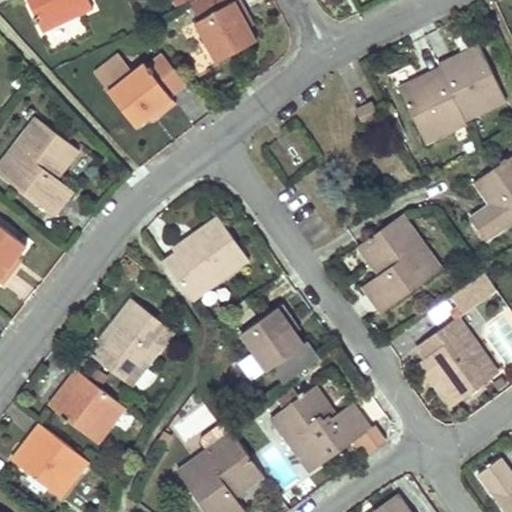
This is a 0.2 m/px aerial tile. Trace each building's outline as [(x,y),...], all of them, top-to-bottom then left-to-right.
[(27,0),(42,31),(92,8),(88,0),(27,0)] [(231,0),(230,1),(229,0),(191,0),(190,0),(200,17),(196,19),(217,59),(257,38),(250,25),(255,23),(242,0),(231,0)] [(440,65),(464,118),(505,99),(478,43),(438,61),(440,65)] [(138,124),(149,115),(154,121),(177,103),(145,61),(110,89),(138,124)] [(466,122),(464,118),(440,65),(397,85),(424,141),(445,132),(466,122)] [(355,109),(363,126),(380,118),(372,101),(355,109)] [(0,173),(54,216),(74,191),(59,178),(80,152),(38,118),(0,165),(0,173)] [(488,202),(478,209),(469,215),(485,239),(511,220),(511,152),(472,180),(488,202)] [(249,256),(232,233),(216,211),(170,244),(174,247),(161,257),(190,297),(249,256)] [(378,272),(370,278),(362,283),(381,311),(442,268),(403,214),(359,246),(378,272)] [(0,282),(3,285),(23,261),(18,257),(27,245),(0,223),(0,282)] [(497,290),(484,271),(468,282),(481,299),(497,290)] [(481,299),(468,282),(453,293),(465,309),(481,299)] [(102,343),(98,349),(93,355),(132,385),(174,331),(132,298),(98,340),(102,343)] [(283,303),(240,333),(267,370),(271,368),(282,384),(319,357),(308,342),(304,344),(295,332),(300,328),(283,303)] [(420,359),(436,381),(452,404),(498,372),(457,314),(416,343),(425,355),(420,359)] [(77,368),(63,386),(49,404),(98,442),(126,406),(77,368)] [(370,429),(361,416),(351,403),(334,415),(314,386),(269,417),(308,472),(370,429)] [(204,403),(174,427),(186,443),(216,419),(204,403)] [(39,422),(25,440),(11,458),(61,497),(90,461),(39,422)] [(246,511),(241,505),(236,497),(264,476),(232,430),(176,469),(206,511),(246,511)] [(508,511),(511,511),(511,469),(502,456),(479,473),(508,511)] [(414,511),(400,492),(371,511),(414,511)]
